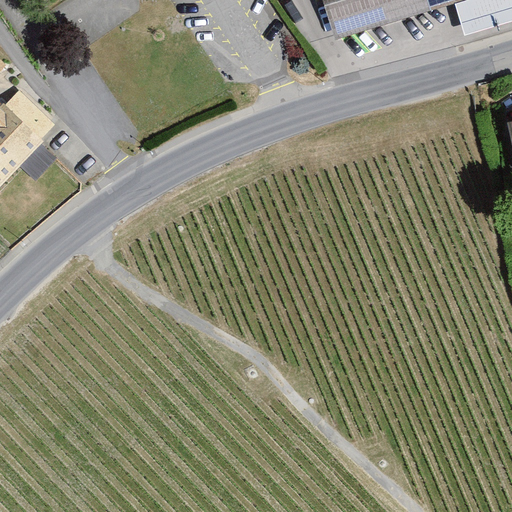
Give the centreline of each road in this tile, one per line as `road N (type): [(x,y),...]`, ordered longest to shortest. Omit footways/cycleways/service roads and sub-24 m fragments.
road 1 (track): [(84,224),(118,271),(265,363),(420,511)]
road 2 (secondary): [(132,186),(271,133),(511,60)]
road 3 (residential): [(0,27),(132,186)]
road 4 (secondary): [(0,299),(132,186)]
